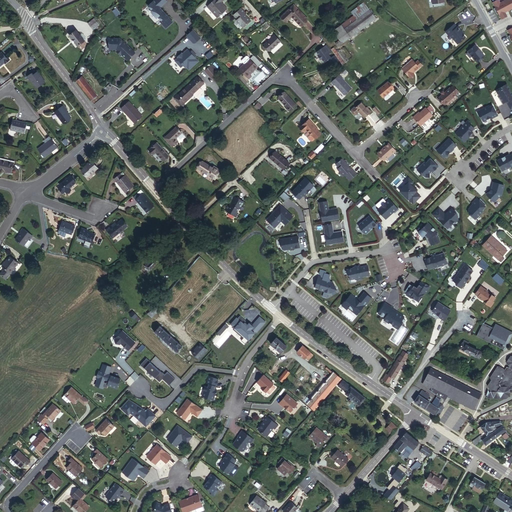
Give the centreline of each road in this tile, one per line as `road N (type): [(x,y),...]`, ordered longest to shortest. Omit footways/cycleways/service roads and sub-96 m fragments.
road 1 (residential): [(152,190),(272,81),(292,83),(354,154)]
road 2 (residential): [(272,311),(314,263),(386,251),(393,271)]
road 3 (tertiary): [(395,400),(280,317)]
road 4 (tertiary): [(101,131),(28,19)]
road 5 (residential): [(242,373),(197,367),(165,403),(139,386)]
road 6 (tertiary): [(272,311),(185,227)]
